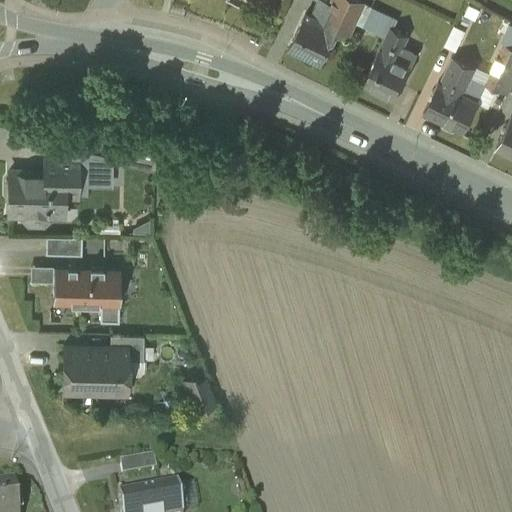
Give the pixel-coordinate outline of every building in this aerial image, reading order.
[(332,0),(331,4),(321,0),(320,0),(312,17),(336,28),(335,30),(346,35),(354,20),(362,3),(363,2),(358,0),(332,0)] [(371,7),(362,3),(354,20),(362,25),(371,7)] [(386,14),(371,7),(362,25),(376,32),(386,14)] [(312,17),(305,14),(289,47),(320,62),(335,30),(336,28),(312,17)] [(391,27),(380,49),(379,49),(363,83),(394,98),(416,54),(401,47),(407,35),(391,27)] [(511,82),(511,46),(504,42),(485,83),(485,84),(506,94),(511,82)] [(452,56),(440,81),(438,80),(423,112),(463,131),(478,100),(477,100),(463,93),(471,77),(475,67),(452,56)] [(485,83),(471,77),(463,93),(477,100),(485,84),(485,83)] [(511,115),(496,147),(511,154),(511,115)] [(51,126),(28,121),(23,142),(46,147),(48,137),(51,126)] [(62,128),(51,126),(48,137),(60,140),(62,128)] [(43,170),(8,170),(8,176),(5,179),(5,197),(8,200),(7,212),(23,212),(23,216),(28,221),(41,221),(47,216),(47,207),(63,207),(63,181),(109,182),(109,150),(63,140),(60,155),(44,154),(43,170)] [(121,141),(117,157),(135,160),(138,145),(121,141)] [(81,236),(45,235),(45,253),(81,254),(81,236)] [(87,302),(89,266),(53,265),(52,301),(87,302)] [(89,266),(87,302),(99,302),(99,320),(118,321),(118,299),(119,266),(89,266)] [(143,334),(109,334),(109,346),(127,346),(127,359),(142,359),(143,334)] [(109,346),(97,345),(92,350),(88,345),(63,345),(62,383),(91,383),(91,390),(126,391),(127,359),(127,346),(109,346)] [(206,377),(195,381),(193,376),(182,380),(193,410),(215,401),(206,377)] [(152,457),(118,463),(121,477),(155,471),(152,457)] [(16,511),(13,484),(0,485),(0,511),(16,511)] [(180,511),(176,484),(116,495),(118,511),(180,511)]
